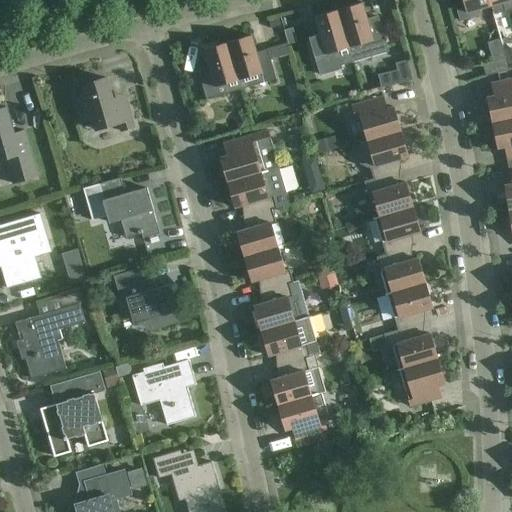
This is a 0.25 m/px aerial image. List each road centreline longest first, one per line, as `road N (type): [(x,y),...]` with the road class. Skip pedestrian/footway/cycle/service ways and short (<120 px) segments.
road 1 (residential): [(493,511),(462,168),(421,0)]
road 2 (residential): [(267,511),(152,30)]
road 3 (residential): [(0,73),(152,30)]
